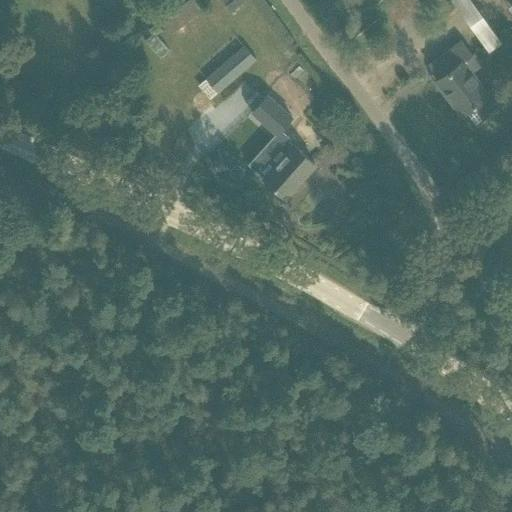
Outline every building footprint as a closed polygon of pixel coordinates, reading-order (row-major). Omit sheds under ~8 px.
[(170,36),(199,10),(189,0),(184,0),(158,24),(170,36)] [(419,0),(428,12),(444,0),(419,0)] [(487,93),(471,73),(479,67),(460,41),(429,65),(439,78),(436,81),(461,115),(476,104),(485,117),(503,103),(493,89),(487,93)] [(202,75),(218,93),(245,69),(233,55),(223,64),(219,60),(202,75)] [(264,98),(251,112),(257,117),(276,134),(292,117),(267,95),(264,98)] [(276,165),(263,179),(284,197),(315,164),(294,145),(289,141),(291,138),(284,132),(264,155),(276,165)]
